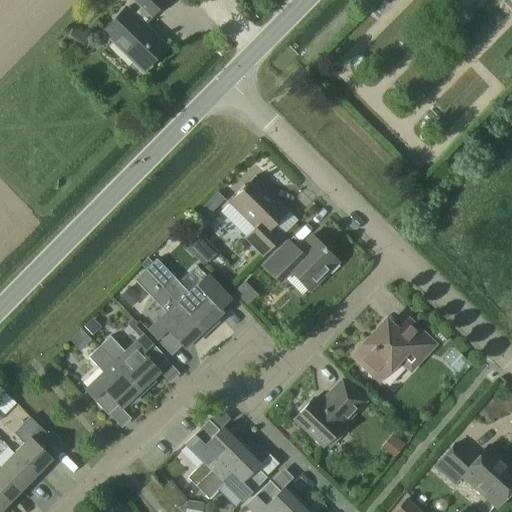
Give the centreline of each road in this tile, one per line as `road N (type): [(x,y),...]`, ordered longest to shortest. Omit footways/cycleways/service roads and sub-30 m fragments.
road 1 (tertiary): [(0,311),(225,81)]
road 2 (residential): [(59,511),(201,378),(231,379),(253,405)]
road 3 (residential): [(401,250),(225,81)]
road 4 (residential): [(253,405),(401,250)]
road 5 (residential): [(511,351),(401,250)]
road 6 (residential): [(349,511),(253,405)]
